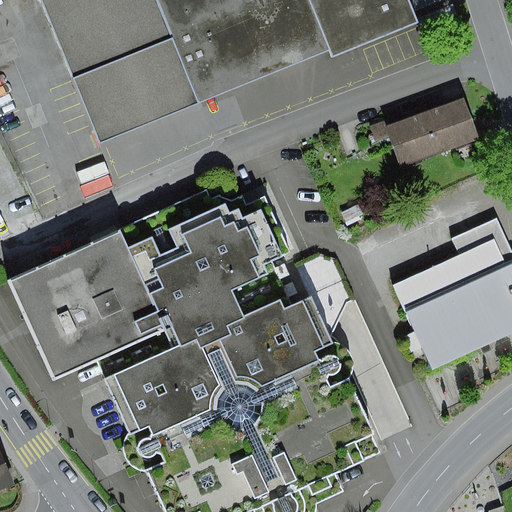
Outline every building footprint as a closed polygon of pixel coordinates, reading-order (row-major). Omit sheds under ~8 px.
[(49,0),(106,138),(208,97),(339,44),(342,51),(418,23),(409,0),(49,0)] [(466,97),(386,126),(402,169),(482,140),(466,97)] [(179,347),(105,380),(132,435),(124,445),(127,459),(136,471),(148,474),(164,511),(317,511),(319,504),(344,492),(341,484),(362,474),(358,464),(380,453),(371,437),(376,435),(350,379),(353,369),(352,357),(346,349),(334,344),(291,254),(265,197),(247,206),(243,196),(232,201),(221,196),(212,201),(207,191),(151,216),(124,229),(170,327),(179,347)] [(124,229),(7,282),(54,381),(170,327),(124,229)] [(407,309),(511,260),(511,254),(501,234),(390,282),(407,309)] [(511,260),(407,309),(436,372),(511,336),(511,260)] [(0,493),(15,485),(0,451),(0,493)]
